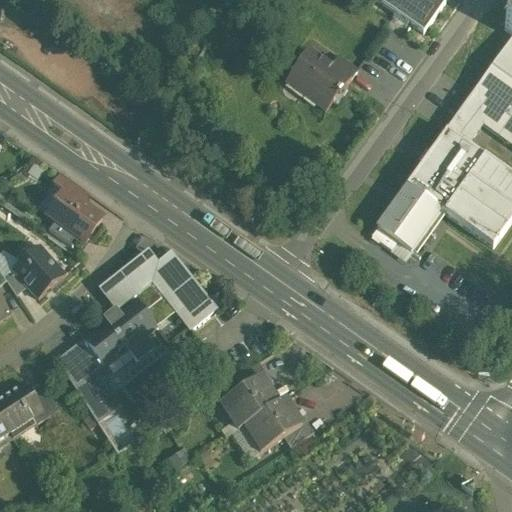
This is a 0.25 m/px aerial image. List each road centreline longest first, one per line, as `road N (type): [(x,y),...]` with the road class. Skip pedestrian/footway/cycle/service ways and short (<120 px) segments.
road 1 (residential): [(478,0),(278,283)]
road 2 (secondary): [(278,283),(508,446)]
road 3 (residential): [(0,361),(61,318),(123,251),(157,196)]
road 4 (secondary): [(0,83),(157,196)]
road 5 (secondary): [(157,196),(278,283)]
